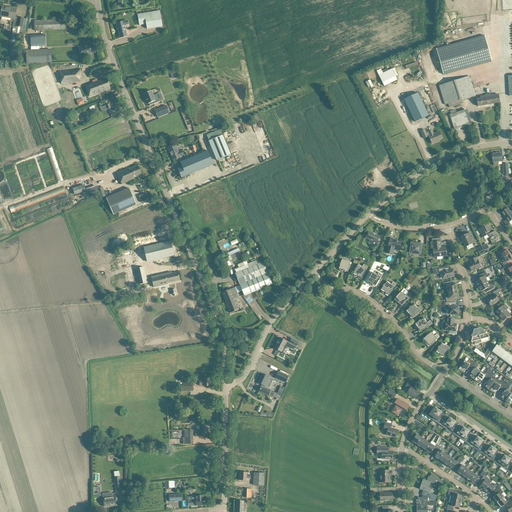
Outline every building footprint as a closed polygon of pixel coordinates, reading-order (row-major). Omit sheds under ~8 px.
[(17,26),(22,27),(23,18),(18,18),(15,18),(16,8),(11,7),(11,8),(2,7),(2,10),(1,10),(1,11),(2,11),(1,17),(11,18),(11,21),(17,22),(17,26)] [(146,24),(147,29),(162,27),(159,11),(138,14),(140,25),(146,24)] [(66,29),(66,19),(34,21),(34,31),(66,29)] [(124,22),(116,23),(117,28),(118,27),(120,38),(127,36),(124,25),(128,24),(128,21),(124,22)] [(45,35),(30,36),(31,47),(46,46),(45,35)] [(437,49),(444,75),(492,60),(485,35),(437,49)] [(93,44),(88,46),(83,47),(83,46),(78,47),(81,57),(96,53),(93,44)] [(26,64),(51,63),(51,49),(26,50),(26,64)] [(59,72),(61,84),(79,82),(79,79),(80,78),(80,69),(59,72)] [(397,80),(392,69),(379,75),(384,86),(397,80)] [(448,104),(449,108),(462,104),(461,100),(475,95),(469,76),(464,77),(462,71),(443,77),(444,79),(438,81),(440,85),(439,86),(445,105),(448,104)] [(106,79),(101,81),(86,86),(90,96),(97,94),(102,92),(101,91),(109,87),(106,79)] [(418,88),(431,119),(439,116),(427,85),(418,88)] [(151,91),(144,94),(148,104),(149,104),(150,106),(160,102),(157,95),(153,96),(151,91)] [(429,116),(418,93),(404,99),(415,122),(429,116)] [(498,94),(490,96),(490,95),(480,97),(480,98),(476,99),(477,106),(500,103),(498,94)] [(169,113),(166,106),(155,110),(158,118),(169,113)] [(450,115),(455,130),(472,125),(467,109),(450,115)] [(442,138),(439,131),(433,134),(432,130),(428,132),(430,135),(428,136),(432,144),(438,141),(437,140),(439,139),(439,140),(442,138)] [(217,160),(231,154),(222,135),(209,141),(217,160)] [(178,152),(175,144),(167,148),(168,151),(169,151),(170,152),(173,160),(180,157),(180,156),(183,155),(181,151),(178,152)] [(214,165),(208,151),(180,162),(182,167),(177,169),(181,178),(214,165)] [(498,162),(503,161),(502,153),(492,154),(494,165),(498,165),(498,162)] [(133,179),(133,178),(142,174),(138,165),(129,169),(128,168),(117,173),(122,184),(133,179)] [(86,192),(87,197),(99,193),(97,185),(85,189),(84,185),(73,189),(75,195),(86,192)] [(128,187),(106,197),(114,215),(136,205),(128,187)] [(148,200),(145,193),(139,196),(142,203),(148,200)] [(507,226),(510,224),(509,222),(511,220),(511,213),(508,208),(507,209),(505,211),(505,210),(501,213),(507,219),(504,222),(507,226)] [(490,239),(492,244),(499,240),(497,235),(498,235),(496,231),(492,233),(492,231),(489,223),(484,225),(485,226),(484,227),(483,227),(479,229),(483,238),(485,237),(485,238),(489,236),(491,238),(490,239)] [(373,242),(377,244),(380,237),(368,231),(365,238),(369,240),(369,241),(373,243),(373,242)] [(475,243),(470,233),(461,237),(466,247),(475,243)] [(394,250),(399,251),(401,242),(394,241),(395,240),(390,238),(388,244),(386,253),(393,255),(394,250)] [(174,256),(170,241),(144,248),(147,262),(174,256)] [(440,241),(432,242),(433,249),(433,251),(430,251),(431,256),(433,255),(434,257),(446,256),(445,247),(441,248),(440,241)] [(419,255),(420,255),(421,245),(418,244),(416,243),(414,242),(414,244),(411,243),(410,253),(414,254),(415,255),(419,256),(419,255)] [(477,248),(481,256),(486,254),(485,251),(484,251),(482,246),(477,248)] [(119,269),(123,268),(135,265),(132,250),(115,254),(119,268),(119,269)] [(503,259),(511,255),(511,254),(511,255),(509,252),(508,250),(504,252),(503,250),(498,252),(499,255),(501,255),(503,259)] [(511,255),(503,259),(506,264),(504,264),(506,267),(511,265),(509,262),(511,260),(511,256),(511,255)] [(478,261),(477,258),(471,260),(472,263),(469,264),(472,271),(481,267),(478,261)] [(351,262),(342,259),(341,263),(340,263),(339,265),(340,265),(338,269),(339,269),(339,270),(340,270),(340,271),(341,271),(341,272),(342,272),(343,270),(343,271),(344,271),(347,272),(351,262)] [(240,285),(268,273),(263,262),(235,273),(236,275),(240,285)] [(354,274),(354,275),(354,276),(355,277),(356,277),(356,278),(357,276),(358,277),(358,276),(358,277),(358,278),(361,280),(364,274),(363,274),(366,269),(367,266),(364,264),(362,267),(358,265),(356,268),(355,268),(354,270),(355,270),(353,274),(354,274)] [(442,273),(443,279),(454,277),(452,269),(447,270),(446,267),(438,268),(439,274),(442,273)] [(123,268),(119,269),(119,268),(118,269),(119,274),(114,275),(117,290),(128,287),(123,268)] [(144,269),(135,271),(139,286),(147,284),(144,269)] [(172,272),(151,277),(153,287),(180,280),(178,272),(172,274),(172,272)] [(479,286),(488,281),(486,278),(489,277),(486,272),(478,276),(480,279),(476,281),(479,286)] [(272,285),(268,273),(240,285),(244,296),(272,285)] [(369,285),(370,285),(371,284),(372,285),(372,284),(372,286),(374,288),(378,282),(380,278),(382,275),(379,273),(377,276),(373,273),(370,276),(369,278),(367,282),(368,282),(368,283),(369,284),(369,285)] [(381,290),(381,291),(382,292),(382,293),(383,293),(383,294),(384,292),(384,293),(385,293),(386,293),(385,295),(387,297),(391,292),(391,291),(394,287),(396,285),(393,282),(391,285),(387,282),(387,281),(384,285),(384,284),(383,286),(383,287),(381,290)] [(447,287),(447,292),(457,290),(456,284),(452,284),(452,281),(443,283),(444,288),(447,287)] [(489,285),(488,281),(479,286),(481,291),(485,289),(487,292),(494,288),(492,283),(489,285)] [(234,299),(233,295),(237,293),(234,288),(222,293),(226,302),(234,299)] [(409,298),(408,297),(411,295),(404,289),(398,295),(396,296),(397,297),(394,300),(394,301),(395,302),(395,303),(396,304),(397,303),(398,304),(401,306),(405,301),(406,301),(409,298)] [(501,291),(499,289),(493,293),(495,295),(487,300),(491,306),(500,301),(497,297),(500,295),(499,293),(501,291)] [(458,297),(457,290),(447,292),(448,296),(445,296),(446,302),(455,301),(455,298),(458,297)] [(239,298),(237,293),(233,295),(234,299),(226,302),(230,313),(239,310),(236,303),(237,303),(236,299),(239,298)] [(444,303),(444,308),(444,309),(448,309),(448,313),(449,313),(450,315),(457,314),(459,313),(458,308),(457,306),(455,306),(454,303),(455,303),(455,302),(444,303)] [(406,312),(407,313),(407,314),(407,315),(409,314),(409,315),(410,315),(409,316),(411,319),(420,312),(422,310),(420,306),(417,308),(414,305),(414,304),(411,307),(411,306),(409,308),(406,311),(407,311),(406,312)] [(504,321),(510,315),(503,306),(496,312),(501,317),(504,321)] [(416,325),(415,325),(415,326),(415,327),(416,328),(416,329),(417,328),(418,328),(417,328),(418,329),(417,330),(419,333),(424,329),(428,326),(429,327),(432,324),(430,320),(426,323),(424,319),(424,318),(421,321),(420,320),(418,321),(419,322),(415,324),(416,325)] [(446,323),(445,331),(449,331),(449,332),(450,333),(453,334),(454,333),(454,331),(456,332),(456,324),(453,324),(454,318),(447,318),(447,323),(446,323)] [(478,329),(482,343),(490,341),(489,337),(490,337),(487,334),(487,333),(487,332),(486,332),(486,331),(485,331),(484,332),(481,328),(478,329)] [(478,329),(475,330),(474,334),(473,335),(472,335),(472,336),(472,337),(473,337),(472,342),(474,341),(475,345),(482,343),(478,329)] [(423,340),(423,341),(424,342),(424,343),(426,342),(426,343),(427,343),(426,344),(428,347),(439,337),(437,334),(434,336),(431,332),(428,335),(428,334),(426,336),(423,339),(424,339),(423,340)] [(296,346),(298,343),(299,342),(291,338),(289,343),(279,338),(277,341),(278,342),(274,348),(281,352),(285,345),(294,350),(295,346),(296,346)] [(450,348),(446,345),(446,346),(442,344),(442,343),(439,346),(438,348),(436,352),(436,353),(437,353),(437,354),(437,355),(438,355),(438,356),(439,354),(440,354),(439,355),(440,355),(441,355),(440,356),(443,358),(446,353),(449,349),(450,348)] [(497,355),(502,349),(497,345),(491,354),(496,357),(497,355)] [(490,346),(484,354),(486,359),(493,348),(490,346)] [(474,351),(486,359),(484,354),(476,348),(474,351)] [(501,358),(506,352),(502,349),(497,355),(501,358)] [(506,362),(511,355),(506,352),(501,358),(506,362)] [(470,366),(472,368),(476,363),(470,359),(468,362),(465,360),(464,362),(463,362),(461,365),(462,366),(459,370),(462,372),(462,371),(464,372),(467,369),(467,370),(470,366)] [(475,380),(481,371),(477,368),(479,365),(476,363),(472,368),(474,369),(472,373),(470,376),(472,378),(475,380)] [(485,377),(487,378),(491,373),(488,371),(485,374),(481,371),(475,380),(478,382),(480,383),(482,380),(483,380),(485,377)] [(285,383),(288,376),(278,372),(275,378),(285,383)] [(490,391),(498,380),(494,377),(494,375),(491,373),(487,378),(490,380),(487,383),(488,384),(486,387),(488,388),(487,389),(490,391)] [(262,374),(260,377),(261,377),(260,379),(260,378),(258,383),(264,386),(266,383),(269,384),(271,380),(268,379),(269,377),(262,374)] [(415,382),(410,378),(405,387),(408,388),(409,390),(407,394),(414,398),(413,400),(414,400),(415,397),(416,397),(419,392),(412,387),(415,382)] [(501,388),(503,389),(507,384),(503,381),(502,382),(498,380),(490,391),(493,393),(493,392),(495,394),(498,390),(498,391),(501,388)] [(183,383),(183,391),(193,391),(193,383),(183,383)] [(506,402),(511,392),(508,389),(510,386),(507,384),(503,389),(505,391),(503,394),(501,398),(503,399),(503,400),(506,402)] [(280,396),(278,395),(278,394),(261,387),(259,391),(269,396),(273,397),(276,398),(276,400),(278,401),(280,396)] [(395,397),(397,393),(389,389),(387,392),(392,395),(391,396),(391,398),(393,399),(395,397)] [(409,406),(397,399),(394,403),(397,405),(396,406),(395,406),(391,412),(397,416),(398,414),(400,415),(400,416),(403,418),(407,411),(407,410),(409,406)] [(432,420),(438,411),(439,410),(438,409),(437,409),(436,408),(435,408),(434,407),(433,409),(427,405),(421,413),(432,420)] [(442,413),(442,412),(441,412),(441,411),(440,411),(439,410),(438,411),(432,420),(439,425),(442,420),(440,418),(443,414),(442,413)] [(446,429),(453,419),(452,419),(451,418),(449,417),(449,418),(448,417),(445,421),(442,420),(439,425),(446,429)] [(455,422),(456,422),(455,421),(454,420),(453,419),(446,429),(453,434),(456,429),(454,428),(457,423),(455,422)] [(388,430),(386,435),(395,438),(395,440),(398,431),(390,428),(391,425),(385,423),(383,429),(388,430)] [(208,426),(199,426),(199,430),(195,430),(195,437),(202,437),(202,435),(208,435),(208,426)] [(460,439),(466,429),(465,428),(464,427),(463,427),(461,426),(458,431),(456,429),(453,434),(460,439)] [(469,432),(469,431),(468,430),(466,429),(460,439),(466,443),(470,438),(468,437),(471,433),(469,432)] [(185,445),(193,445),(193,430),(185,430),(185,445)] [(416,444),(421,437),(416,434),(412,441),(416,444)] [(473,448),(480,438),(479,438),(478,437),(477,437),(477,436),(477,437),(475,436),(472,440),(470,438),(466,443),(473,448)] [(421,447),(426,440),(421,437),(416,444),(421,447)] [(483,441),(482,439),(481,439),(480,438),(473,448),(480,453),(483,448),(481,446),(484,442),(483,441)] [(425,450),(430,443),(426,440),(421,447),(425,450)] [(433,453),(438,446),(432,441),(430,443),(425,450),(430,454),(431,452),(433,453)] [(487,457),(494,447),(493,447),(491,446),(490,446),(489,445),(486,449),(483,448),(480,453),(487,457)] [(444,453),(445,450),(438,446),(433,453),(435,455),(434,457),(439,460),(444,453)] [(496,450),(497,450),(496,449),(495,448),(494,447),(487,457),(494,462),(497,457),(495,456),(498,451),(496,450)] [(392,451),(388,451),(385,451),(385,448),(377,448),(377,454),(382,454),(382,459),(392,459),(392,462),(392,451)] [(443,463),(448,456),(444,453),(439,460),(443,463)] [(501,467),(508,457),(507,456),(506,456),(505,455),(504,455),(502,454),(499,459),(497,457),(494,462),(501,467)] [(448,466),(453,459),(448,456),(443,463),(448,466)] [(510,460),(510,459),(509,458),(508,457),(501,467),(507,472),(511,467),(509,465),(511,461),(510,460)] [(456,469),(459,463),(453,459),(448,466),(452,469),(453,467),(456,469)] [(461,475),(466,468),(459,463),(456,469),(458,470),(457,472),(461,475)] [(466,478),(471,471),(466,468),(461,475),(466,478)] [(390,471),(379,471),(379,477),(380,477),(380,483),(390,483),(390,476),(392,476),(392,471),(390,471)] [(470,481),(475,474),(471,471),(466,478),(470,481)] [(247,473),(240,472),(240,480),(246,481),(246,478),(250,479),(251,475),(247,475),(247,473)] [(253,485),(263,486),(264,473),(254,473),(253,485)] [(420,484),(431,488),(433,484),(442,487),(444,482),(441,480),(431,473),(431,474),(429,477),(428,476),(428,477),(429,477),(427,481),(422,479),(423,480),(422,484),(420,484)] [(480,477),(475,474),(470,481),(475,484),(480,477)] [(484,491),(490,484),(487,482),(489,479),(486,477),(484,476),(483,477),(481,480),(483,482),(479,486),(481,488),(484,491)] [(430,493),(431,488),(420,484),(422,485),(420,489),(418,489),(423,491),(422,495),(421,495),(422,495),(422,498),(421,498),(437,501),(438,496),(430,493)] [(493,490),(495,492),(499,488),(494,484),(492,486),(490,484),(484,491),(487,494),(488,493),(489,494),(493,490)] [(496,503),(503,497),(506,495),(499,488),(495,492),(497,494),(493,498),(494,500),(496,503)] [(450,496),(449,499),(461,502),(462,498),(461,497),(461,495),(456,494),(457,491),(449,490),(448,495),(450,496)] [(392,492),(380,493),(380,501),(393,501),(392,492)] [(117,499),(117,493),(112,494),(113,497),(103,498),(104,507),(116,505),(115,499),(117,499)] [(204,495),(195,496),(195,500),(187,501),(188,506),(196,506),(205,505),(204,495)] [(507,507),(511,503),(506,495),(503,497),(496,503),(499,506),(501,508),(505,504),(507,507)] [(436,506),(437,501),(421,498),(417,497),(417,500),(416,500),(416,505),(415,505),(415,506),(417,506),(417,510),(415,510),(415,511),(427,511),(427,506),(436,506)] [(460,506),(461,502),(449,499),(448,503),(447,509),(453,510),(454,507),(459,508),(459,506),(460,506)] [(243,511),(244,501),(236,501),(235,511),(243,511)] [(511,511),(511,503),(507,507),(508,509),(503,511),(511,511)]
